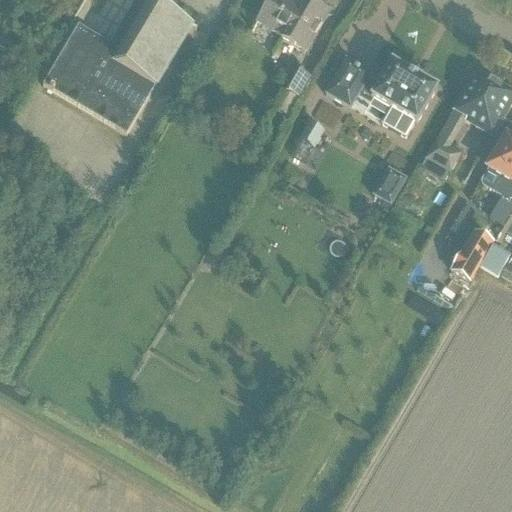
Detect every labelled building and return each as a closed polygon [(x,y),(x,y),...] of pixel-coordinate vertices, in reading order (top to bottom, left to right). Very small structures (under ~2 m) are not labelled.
[(144,0),(137,0),(110,47),(79,28),(44,88),(126,138),(155,90),(158,91),(194,29),(144,0)] [(278,41),(304,56),(328,15),(305,1),(300,7),(287,0),(273,0),(258,27),(280,40),(278,41)] [(0,85),(6,89),(12,78),(32,44),(22,39),(17,49),(0,39),(0,49),(10,55),(3,68),(0,66),(0,85)] [(383,127),(406,140),(414,126),(417,127),(437,92),(392,65),(379,87),(368,81),(371,77),(346,63),(326,97),(351,112),(361,94),(391,112),(383,127)] [(290,94),(278,114),(288,120),(312,80),(297,72),(285,91),(290,94)] [(511,107),(511,93),(477,73),(453,113),(467,121),(465,124),(493,140),(511,107)] [(323,137),(308,128),(291,158),(306,167),(323,137)] [(37,147),(13,132),(5,146),(28,161),(37,147)] [(511,196),(511,143),(507,141),(481,183),(482,188),(506,202),(509,200),(511,196)] [(436,143),(426,161),(450,175),(461,157),(436,143)] [(374,199),(391,209),(406,183),(389,173),(374,199)] [(474,232),(450,273),(470,285),(495,244),(474,232)] [(494,247),(480,270),(498,280),(511,257),(494,247)] [(511,284),(511,268),(507,266),(500,278),(511,284)] [(463,283),(453,301),(467,308),(476,290),(463,283)]
